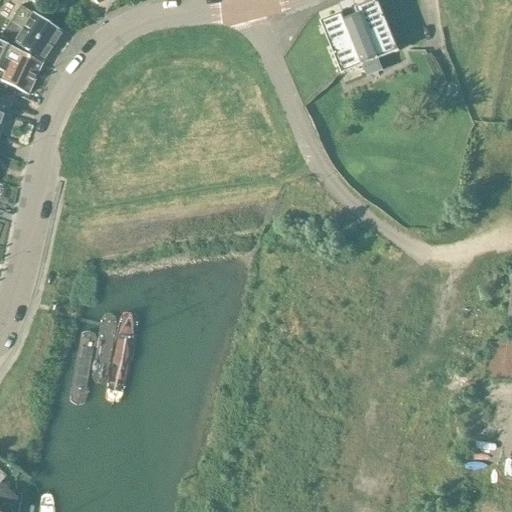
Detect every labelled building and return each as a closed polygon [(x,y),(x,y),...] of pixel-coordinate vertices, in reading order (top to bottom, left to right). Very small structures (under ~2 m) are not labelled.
[(377,0),(375,0),(322,22),(343,74),(398,51),(377,0)] [(19,6),(9,22),(21,30),(51,49),(62,33),(31,14),(19,6)] [(9,22),(0,36),(12,45),(42,63),(51,49),(21,30),(9,22)] [(0,71),(5,74),(1,82),(28,96),(43,65),(0,44),(0,71)] [(0,131),(9,106),(0,102),(0,131)] [(0,511),(9,511),(7,508),(16,499),(0,484),(0,511)]
